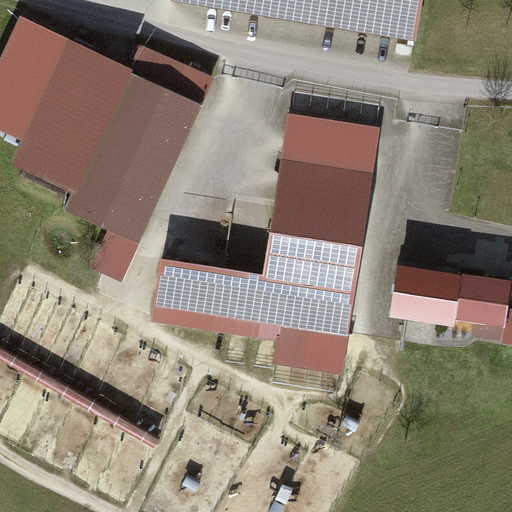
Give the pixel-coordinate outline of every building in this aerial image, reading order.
[(421,0),(186,0),(414,40),(421,0)] [(126,68),(64,39),(6,161),(69,191),(62,207),(133,241),(210,79),(137,44),(126,68)] [(393,57),(411,60),(413,49),(395,45),(393,57)] [(265,275),(162,259),(153,321),(278,340),(278,335),(281,336),(282,326),(349,336),(381,127),(290,113),(265,275)] [(511,341),(511,282),(464,274),(462,283),(418,275),(410,315),(452,323),(450,330),(511,341)] [(281,336),(278,335),(278,340),(274,364),(343,374),(349,336),(282,326),(281,336)]
